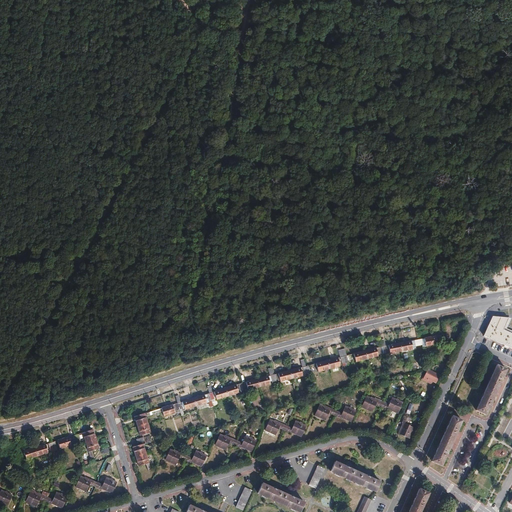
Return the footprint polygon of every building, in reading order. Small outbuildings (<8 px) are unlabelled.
[(511,349),(511,333),(504,329),(510,317),(493,318),(484,335),(511,349)] [(425,346),(436,344),(436,341),(435,335),(420,339),(421,345),(425,344),(425,346)] [(381,347),(383,354),(388,353),(386,346),(385,346),(383,339),(379,340),(381,347)] [(412,349),(410,341),(399,343),(401,351),(412,349)] [(401,351),(399,343),(388,345),(389,353),(401,351)] [(383,354),(381,347),(364,351),(366,359),(378,356),(377,355),(383,354)] [(366,359),(364,351),(353,354),(355,362),(366,359)] [(340,366),(337,358),(326,361),(328,369),(340,366)] [(300,360),(302,367),(289,370),(291,379),(305,375),(307,374),(307,373),(305,366),(303,359),(300,360)] [(307,366),(309,373),(317,370),(318,371),(328,369),(326,361),(316,363),(316,364),(307,366)] [(506,369),(496,365),(486,387),(496,392),(506,369)] [(282,387),(280,381),(291,379),(289,370),(278,373),(278,374),(273,375),(274,382),(276,389),(282,387)] [(439,375),(427,370),(422,380),(430,384),(432,381),(435,382),(439,375)] [(270,384),(268,376),(256,379),(258,387),(270,384)] [(258,387),(256,379),(240,383),(242,390),(244,396),(245,397),(250,396),(249,392),(246,392),(245,389),(248,389),(258,387)] [(238,393),(236,385),(225,388),(227,396),(238,393)] [(227,396),(225,388),(214,391),(214,392),(212,393),(210,386),(206,387),(208,393),(210,400),(213,408),(218,406),(216,400),(227,396)] [(485,415),(496,392),(486,387),(476,410),(485,415)] [(426,400),(428,395),(422,391),(419,396),(426,400)] [(206,403),(204,394),(193,398),(195,406),(206,403)] [(378,405),(381,407),(383,403),(377,400),(377,401),(366,396),(361,407),(372,412),(376,403),(378,404),(378,405)] [(193,398),(182,401),(184,410),(195,406),(193,398)] [(388,405),(383,403),(381,407),(384,408),(385,407),(397,413),(402,402),(392,398),(388,405)] [(172,405),(161,408),(163,416),(174,413),(172,405)] [(330,408),(330,409),(319,405),(314,415),(325,420),(329,411),(331,413),(331,414),(334,415),(336,411),(330,408)] [(269,413),(274,412),(272,406),(264,408),(265,414),(269,413)] [(344,406),(341,413),(336,411),(334,415),(337,416),(337,415),(350,421),(355,411),(344,406)] [(152,411),(151,407),(145,409),(146,413),(149,412),(150,416),(159,413),(157,409),(152,411)] [(137,426),(147,423),(144,413),(134,416),(137,426)] [(452,416),(442,438),(451,443),(461,420),(452,416)] [(408,419),(404,417),(401,423),(402,423),(398,433),(408,438),(413,428),(406,425),(408,419)] [(280,423),(279,424),(269,420),(265,430),(275,435),(278,427),(281,428),(281,429),(284,430),(286,426),(280,423)] [(295,421),(292,428),(286,426),(284,430),(287,432),(288,431),(301,436),(305,426),(295,421)] [(137,426),(140,436),(150,433),(147,423),(137,426)] [(95,439),(92,429),(82,432),(85,442),(95,439)] [(230,438),(229,439),(219,435),(214,445),(225,450),(228,442),(231,443),(230,444),(234,445),(236,441),(230,438)] [(245,436),(242,443),(236,441),(234,445),(237,447),(238,446),(251,451),(255,441),(245,436)] [(68,437),(57,440),(59,448),(70,445),(68,437)] [(441,465),(451,443),(442,438),(431,461),(441,465)] [(92,450),(98,448),(95,439),(85,442),(90,458),(94,457),(92,450)] [(47,452),(45,444),(34,447),(37,456),(47,452)] [(143,444),(132,447),(135,456),(146,453),(143,444)] [(34,447),(23,451),(26,459),(37,456),(34,447)] [(180,453),(180,454),(170,449),(165,460),(175,465),(179,456),(181,457),(181,459),(185,460),(187,456),(180,453)] [(195,451),(192,458),(187,456),(185,460),(188,462),(189,460),(201,466),(206,456),(195,451)] [(146,453),(135,456),(138,466),(145,464),(147,470),(151,469),(146,453)] [(330,471),(353,482),(357,472),(347,468),(345,467),(334,462),(330,471)] [(324,469),(316,466),(308,485),(315,488),(324,469)] [(366,476),(357,472),(353,482),(375,492),(379,482),(368,477),(366,476)] [(91,480),(90,481),(79,476),(75,487),(85,491),(89,483),(92,484),(91,486),(94,487),(96,482),(99,476),(95,474),(94,476),(92,475),(90,479),(91,480)] [(102,485),(98,483),(96,482),(94,487),(98,489),(99,488),(111,493),(116,483),(105,478),(102,485)] [(257,493),(279,503),(283,493),(275,490),(272,489),(261,484),(259,488),(257,493)] [(251,490),(244,487),(235,507),(242,510),(251,490)] [(418,489),(410,507),(420,511),(428,493),(418,489)] [(11,495),(0,490),(0,502),(6,505),(11,495)] [(39,496),(28,492),(23,503),(34,507),(38,499),(40,500),(40,501),(43,503),(45,498),(39,495),(39,496)] [(54,492),(50,500),(45,498),(43,503),(46,504),(47,503),(59,509),(65,497),(54,492)] [(290,497),(283,493),(279,503),(299,511),(302,507),(304,503),(293,498),(290,497)] [(363,497),(356,511),(365,511),(370,500),(363,497)]
